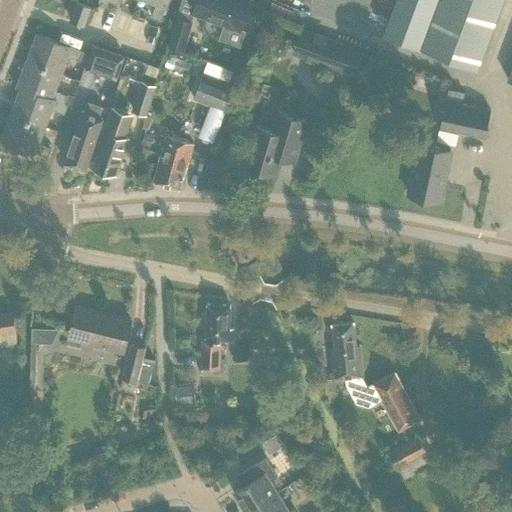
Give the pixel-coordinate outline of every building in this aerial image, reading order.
[(148,0),(157,3),(152,16),(161,19),(165,7),(165,8),(168,0),(148,0)] [(243,31),(240,30),(250,0),(197,0),(193,12),(224,24),(219,37),(238,44),(243,31)] [(396,0),(384,32),(422,46),(478,68),(503,0),(396,0)] [(84,24),(91,6),(77,1),(71,19),(84,24)] [(184,49),(192,22),(177,17),(168,44),(184,49)] [(363,51),(302,29),(293,54),(354,76),(363,51)] [(37,33),(26,59),(61,73),(68,55),(81,59),(84,51),(72,47),(72,46),(37,33)] [(86,69),(117,80),(126,56),(94,45),(86,69)] [(64,104),(64,103),(67,95),(55,90),(61,73),(26,59),(16,86),(20,87),(64,104)] [(226,110),(236,84),(204,71),(193,97),(226,110)] [(147,116),(157,86),(141,81),(132,111),(147,116)] [(20,87),(10,113),(45,126),(52,108),(65,112),(68,104),(64,103),(64,104),(20,87)] [(82,110),(65,162),(86,169),(103,117),(99,116),(103,106),(87,101),(84,111),(82,110)] [(446,102),(440,130),(487,141),(493,113),(446,102)] [(116,173),(129,138),(120,134),(128,112),(112,107),(91,166),(116,173)] [(279,160),(293,165),(307,119),(278,111),(273,130),(256,125),(245,163),(276,172),(279,160)] [(45,126),(10,113),(1,139),(36,152),(48,156),(51,148),(39,143),(45,126)] [(193,142),(187,140),(167,134),(154,181),(180,189),(193,142)] [(451,150),(420,143),(409,194),(440,201),(451,150)] [(233,340),(234,327),(230,327),(231,304),(207,303),(206,339),(203,338),(201,367),(220,368),(221,340),(233,340)] [(123,350),(131,319),(78,305),(70,337),(123,350)] [(0,335),(17,334),(15,316),(0,317),(0,335)] [(382,398),(399,429),(420,418),(395,371),(368,386),(363,376),(364,376),(360,344),(356,345),(354,321),(332,323),(335,347),(331,347),(334,379),(347,377),(348,384),(357,401),(369,406),(382,398)] [(123,377),(137,380),(145,347),(132,344),(123,377)] [(398,466),(427,451),(419,436),(390,451),(398,466)] [(234,492),(246,511),(277,492),(271,481),(278,476),(266,457),(238,475),(244,485),(234,492)] [(476,492),(499,482),(489,462),(467,473),(476,492)] [(289,511),(277,492),(246,511),(296,511),(294,508),(289,511)]
